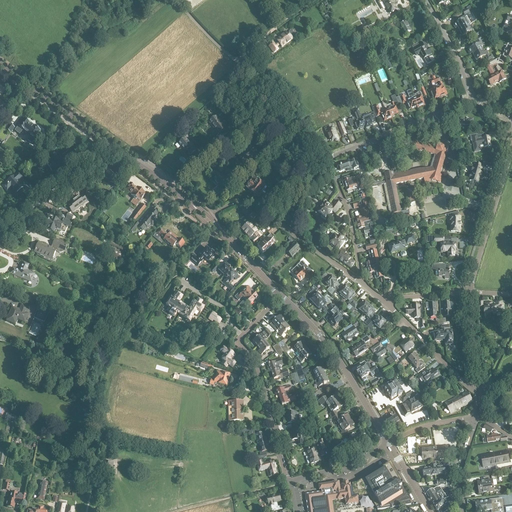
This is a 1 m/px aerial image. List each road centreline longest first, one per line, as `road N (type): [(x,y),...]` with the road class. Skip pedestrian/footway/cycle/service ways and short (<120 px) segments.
road 1 (residential): [(325,159),(300,116),(178,0)]
road 2 (residential): [(288,482),(257,369),(238,338),(279,295)]
road 3 (tertiary): [(389,444),(335,355),(279,295)]
road 4 (residential): [(207,218),(235,203),(248,206),(361,284)]
road 5 (residential): [(325,159),(475,98)]
road 6 (residential): [(469,292),(511,149)]
road 7 (residential): [(114,144),(46,189),(0,237)]
road 8 (tertiary): [(114,144),(0,62)]
road 9 (residential): [(361,284),(351,225),(325,159)]
road 10 (residential): [(480,389),(384,302)]
